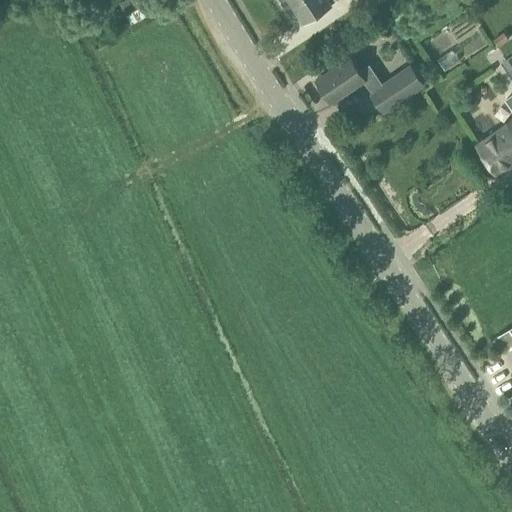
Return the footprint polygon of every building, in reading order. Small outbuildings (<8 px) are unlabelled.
[(152,0),(122,0),(117,3),(130,24),(158,8),(152,0)] [(330,0),(290,0),(304,21),(332,3),(330,0)] [(350,56),(317,79),(332,102),(365,80),(373,92),(384,85),(370,64),(360,71),(350,56)] [(412,66),(384,85),(373,92),(372,93),(384,111),(424,84),(412,66)] [(511,107),(511,120),(477,144),(498,175),(511,164),(511,95),(507,100),(511,107)] [(511,330),(498,339),(507,352),(511,349),(511,330)]
